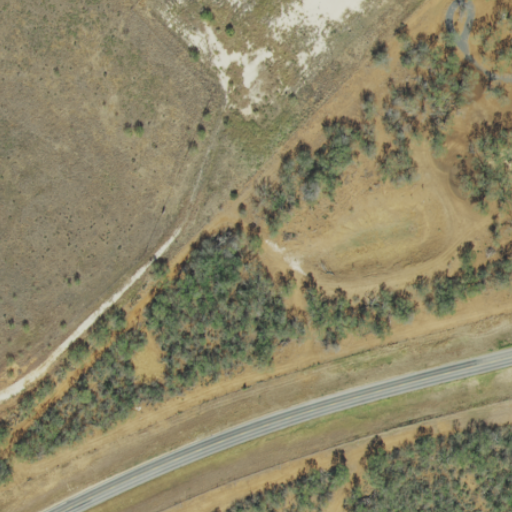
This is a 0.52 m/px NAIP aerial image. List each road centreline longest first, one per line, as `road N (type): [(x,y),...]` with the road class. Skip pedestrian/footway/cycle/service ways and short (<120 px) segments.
road 1 (residential): [(82,500),(106,412),(484,0)]
road 2 (primary): [(60,511),(304,411),(511,356)]
